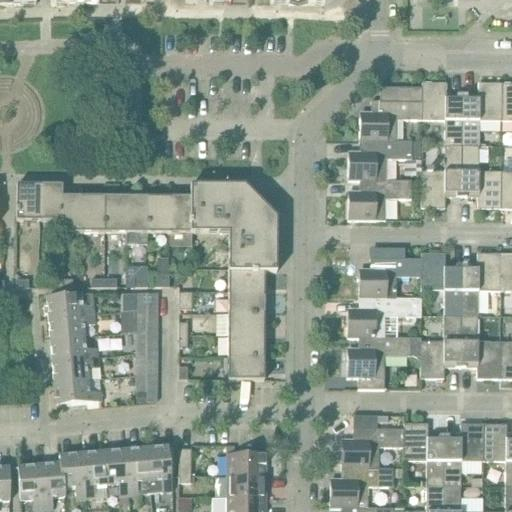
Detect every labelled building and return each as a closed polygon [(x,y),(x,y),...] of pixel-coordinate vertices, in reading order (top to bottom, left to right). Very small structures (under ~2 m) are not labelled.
[(421,85),(421,90),(421,123),(444,123),(443,148),(461,149),(461,97),(445,97),(445,86),(421,85)] [(461,97),(461,149),(478,149),(478,124),(501,124),(501,86),(477,86),(477,97),(461,97)] [(511,86),(501,86),(501,124),(511,123),(511,86)] [(359,121),(359,144),(396,144),(396,143),(396,123),(421,123),(421,90),(399,90),(381,90),(380,91),(379,104),(370,104),(370,115),(363,115),(359,115),(359,121)] [(347,161),(347,184),(358,184),(358,183),(385,183),(385,162),(411,162),(411,144),(411,143),(396,143),(396,144),(359,144),(359,154),(347,154),(347,161)] [(420,183),(420,211),(444,211),(444,200),(461,200),(461,149),(443,148),(443,173),(420,173),(420,183)] [(461,149),(461,200),(477,200),(477,211),(500,212),(500,174),(478,174),(478,149),(461,149)] [(511,174),(500,174),(500,212),(511,211),(511,174)] [(347,200),(347,224),(384,224),(385,202),(410,202),(410,183),(385,183),(358,183),(358,184),(358,194),(347,193),(347,200)] [(16,187),(16,223),(38,223),(39,187),(16,187)] [(39,187),(38,223),(59,223),(60,223),(60,198),(61,198),(61,187),(39,187)] [(190,188),(189,199),(190,199),(190,236),(228,236),(260,204),(244,188),(227,188),(218,188),(216,188),(207,188),(190,188)] [(59,223),(59,235),(82,235),(82,199),(61,198),(60,198),(60,223),(59,223)] [(82,199),(82,235),(105,235),(105,199),(82,199)] [(105,199),(105,235),(125,235),(126,199),(105,199)] [(125,235),(125,248),(147,247),(147,235),(147,199),(126,199),(125,235)] [(147,199),(147,235),(169,236),(169,199),(147,199)] [(169,199),(169,236),(190,236),(190,199),(189,199),(169,199)] [(228,236),(228,274),(264,274),(264,275),(276,275),(276,257),(276,249),(276,247),(276,246),(276,238),(276,226),(276,221),(260,204),(228,236)] [(420,280),(420,293),(443,294),(443,319),(460,319),(460,267),(444,267),(444,256),(420,256),(420,261),(421,261),(421,280),(420,280)] [(460,267),(460,319),(477,319),(477,294),(500,294),(500,256),(477,256),(477,268),(460,267)] [(511,256),(500,256),(500,294),(511,294),(511,256)] [(358,279),(358,301),(395,302),(395,301),(395,280),(420,280),(421,280),(421,261),(420,261),(369,261),(369,272),(358,272),(358,279)] [(228,274),(227,295),(264,295),(264,275),(264,274),(228,274)] [(151,290),(168,290),(168,277),(151,277),(151,290)] [(90,282),(90,290),(103,290),(103,281),(90,282)] [(116,281),(103,281),(103,290),(116,290),(116,281)] [(134,290),(147,290),(147,281),(134,281),(134,290)] [(28,282),(15,282),(15,291),(28,291),(28,282)] [(47,291),(60,291),(59,282),(47,282),(47,291)] [(72,282),(59,282),(60,291),(72,290),(72,282)] [(191,312),(191,295),(178,295),(178,312),(191,312)] [(227,295),(227,317),(264,317),(264,295),(227,295)] [(79,297),(46,299),(48,322),(93,318),(92,308),(91,296),(79,297)] [(156,296),(136,296),(136,307),(146,307),(146,319),(156,319),(156,296)] [(346,318),(346,341),(358,341),(384,341),(384,340),(384,320),(397,320),(410,320),(420,320),(420,319),(420,301),(410,301),(395,301),(395,302),(358,301),(358,311),(347,311),(346,318)] [(136,307),(136,335),(156,335),(156,319),(146,319),(146,307),(136,307)] [(227,317),(227,339),(264,340),(264,317),(227,317)] [(93,318),(48,322),(50,343),(83,340),(82,328),(94,327),(93,318)] [(419,359),(419,381),(443,382),(443,370),(459,370),(460,319),(443,319),(442,344),(420,344),(419,359)] [(460,319),(459,370),(476,370),(476,382),(499,382),(499,344),(477,344),(477,319),(460,319)] [(178,325),(178,339),(187,339),(187,325),(178,325)] [(156,335),(136,335),(136,351),(146,351),(146,362),(156,362),(156,335)] [(187,350),(187,339),(178,339),(178,350),(187,350)] [(227,339),(227,361),(263,362),(264,340),(227,339)] [(83,340),(50,343),(51,364),(97,361),(96,351),(84,352),(83,340)] [(346,358),(346,381),(357,381),(357,392),(383,393),(384,381),(384,359),(419,359),(420,344),(420,341),(384,340),(384,341),(358,341),(357,351),(346,351),(346,358)] [(511,344),(499,344),(499,382),(511,382),(511,344)] [(136,351),(136,378),(156,379),(156,362),(146,362),(146,351),(136,351)] [(97,361),(51,364),(53,386),(87,383),(86,371),(98,370),(97,361)] [(227,361),(227,383),(263,383),(263,362),(227,361)] [(178,369),(178,382),(187,382),(187,369),(178,369)] [(155,405),(156,379),(136,378),(135,394),(145,394),(145,405),(155,405)] [(87,383),(53,386),(55,408),(100,404),(100,394),(88,395),(87,383)] [(403,450),(403,464),(425,464),(425,483),(425,488),(425,489),(443,489),(443,438),(427,438),(427,426),(403,426),(403,432),(404,432),(403,451),(403,450)] [(443,438),(443,489),(460,489),(460,464),(482,464),(483,427),(460,427),(459,438),(443,438)] [(483,427),(482,464),(504,465),(504,490),(511,489),(511,438),(506,438),(506,427),(483,427)] [(341,442),(340,472),(378,472),(378,471),(378,450),(403,450),(403,451),(404,432),(403,432),(352,431),(352,442),(341,442)] [(168,449),(145,451),(150,496),(172,494),(168,449)] [(145,451),(124,453),(128,498),(150,496),(145,451)] [(178,451),(178,479),(190,479),(190,451),(178,451)] [(124,453),(102,454),(105,488),(117,487),(118,499),(128,498),(124,453)] [(102,454),(81,456),(85,502),(94,501),(93,489),(105,488),(102,454)] [(85,502),(81,456),(59,458),(63,500),(64,500),(64,492),(74,491),(75,503),(85,502)] [(226,457),(226,479),(265,480),(265,457),(233,457),(226,457)] [(59,466),(38,468),(42,511),(52,511),(51,501),(63,500),(59,458),(58,458),(59,466)] [(42,511),(38,468),(17,470),(19,503),(32,502),(32,511),(42,511)] [(9,470),(0,470),(0,503),(9,504),(9,470)] [(366,511),(366,510),(367,490),(392,490),(393,471),(378,471),(378,472),(340,472),(340,481),(329,481),(329,511),(340,511),(366,511)] [(226,479),(226,501),(265,501),(265,480),(226,479)] [(482,490),(482,481),(471,481),(471,490),(482,490)] [(442,511),(443,489),(425,489),(424,511),(442,511)] [(443,489),(442,511),(459,511),(460,489),(443,489)] [(178,501),(177,511),(191,511),(191,501),(178,501)] [(226,501),(225,511),(264,511),(265,501),(226,501)]
